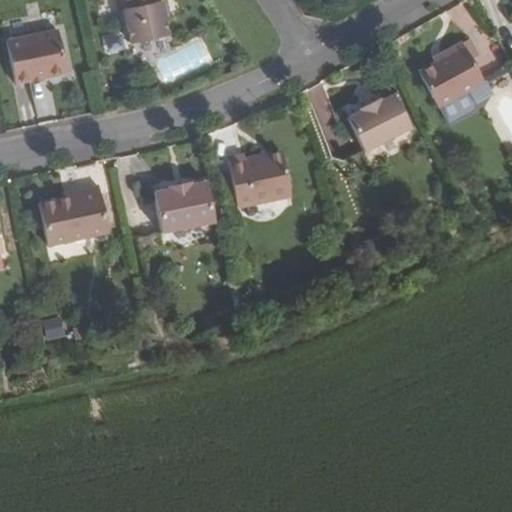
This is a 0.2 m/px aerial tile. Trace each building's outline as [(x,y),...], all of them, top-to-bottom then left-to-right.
[(125,12),(132,45),(168,37),(163,15),(160,4),(166,3),(165,0),(116,0),(119,13),(125,12)] [(168,14),(166,3),(160,4),(163,15),(168,14)] [(472,41),(465,45),(471,56),(478,52),(472,41)] [(1,57),(9,96),(40,89),(41,92),(62,88),(61,85),(76,81),(69,42),(1,57)] [(437,62),(421,71),(440,106),(485,81),(471,56),(465,45),(463,42),(444,52),(447,57),(437,62)] [(447,57),(444,52),(435,58),(437,62),(447,57)] [(319,84),(306,90),(318,117),(331,111),(319,84)] [(348,118),(364,150),(409,126),(393,94),(380,101),(378,99),(358,110),(359,112),(348,118)] [(231,157),(241,206),(295,195),(286,151),(250,158),(249,155),(231,157)] [(146,196),(154,236),(209,225),(200,185),(186,188),(186,185),(161,190),(161,194),(146,196)] [(75,196),(63,199),(38,204),(47,247),(108,234),(99,187),(74,193),(75,196)]
